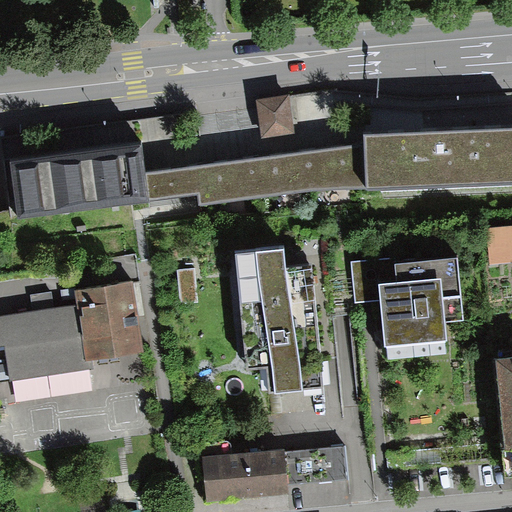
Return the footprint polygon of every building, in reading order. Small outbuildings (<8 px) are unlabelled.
[(289,95),(256,100),(261,137),(294,133),(289,95)] [(162,171),(145,173),(149,199),(165,197),(199,193),(200,204),(314,189),(511,183),(511,128),(436,132),(365,136),(364,144),(336,148),(281,155),(224,163),(162,171)] [(149,202),(149,199),(145,173),(141,144),(10,161),(17,219),(149,202)] [(511,224),(487,226),(488,247),(489,261),(511,259),(511,224)] [(285,268),(283,249),(238,256),(247,369),(266,367),(270,392),(323,387),(311,263),(285,268)] [(404,256),(350,260),(354,303),(381,301),(385,349),(449,344),(447,322),(464,320),(458,259),(404,263),(404,256)] [(194,270),(179,271),(182,303),(197,302),(194,270)] [(142,352),(132,282),(75,290),(77,306),(0,316),(0,348),(4,348),(8,382),(95,370),(93,359),(142,352)] [(504,442),(505,451),(503,451),(505,477),(511,476),(511,358),(496,360),(504,442)] [(200,456),(204,502),(287,495),(286,483),(349,478),(346,448),(285,453),(285,448),(200,456)]
